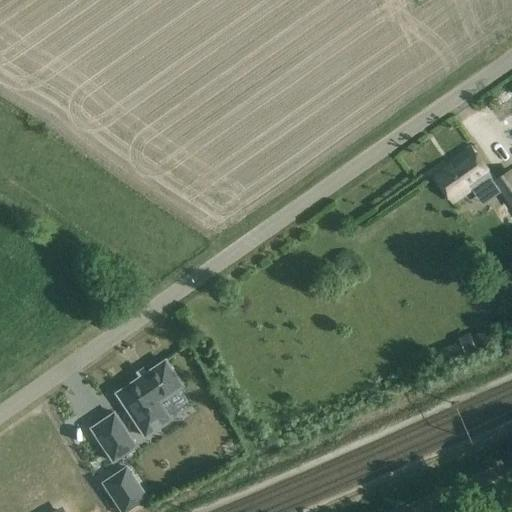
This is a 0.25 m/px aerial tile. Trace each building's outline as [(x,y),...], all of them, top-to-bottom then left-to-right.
[(492,176),(471,146),(449,161),(451,164),(434,175),(453,203),(492,176)] [(511,173),(496,183),(511,206),(511,173)] [(492,326),(479,332),(486,347),(498,342),(492,326)] [(451,344),(438,350),(445,365),(457,360),(451,344)] [(124,406),(144,436),(163,424),(151,406),(182,386),(165,360),(128,384),(115,393),(124,406)] [(136,446),(114,412),(91,428),(113,461),(136,446)] [(126,467),(102,483),(121,511),(123,511),(146,497),(126,467)]
